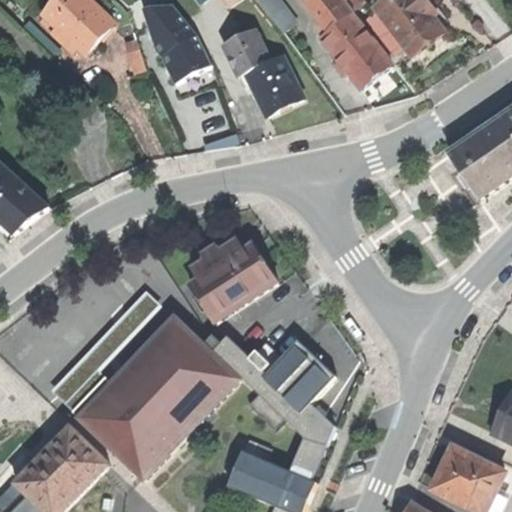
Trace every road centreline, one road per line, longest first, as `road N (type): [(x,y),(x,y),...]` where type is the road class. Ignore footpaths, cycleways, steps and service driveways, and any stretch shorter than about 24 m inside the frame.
road 1 (residential): [(306,169),(156,197),(106,216),(0,292)]
road 2 (residential): [(511,72),(430,126),(368,154),(306,169)]
road 3 (residential): [(306,169),(322,214),(352,258),(430,350)]
road 4 (residential): [(430,350),(367,511)]
road 5 (residential): [(511,244),(468,291),(430,350)]
